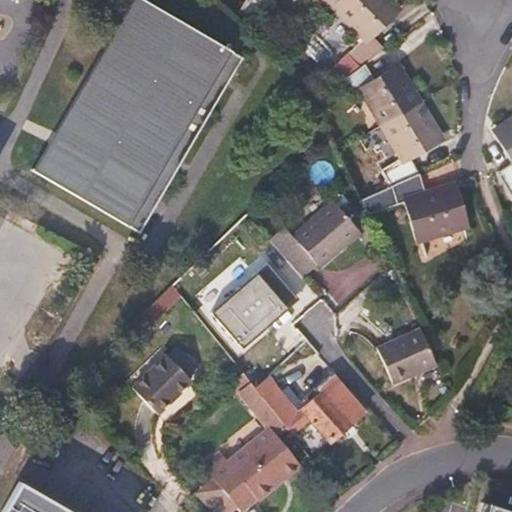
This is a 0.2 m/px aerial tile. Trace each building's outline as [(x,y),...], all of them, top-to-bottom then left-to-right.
[(230,51),(141,0),(130,0),(32,169),(139,232),(225,86),(229,79),(242,58),(237,54),(230,51)] [(326,0),(336,10),(345,0),(326,0)] [(384,0),(345,0),(336,10),(365,38),(349,55),(361,66),(364,63),(384,48),(370,34),(394,9),(384,0)] [(376,82),(364,63),(361,66),(340,82),(350,97),(362,90),(382,124),(417,103),(397,69),(376,82)] [(438,137),(417,103),(382,124),(403,157),(382,170),(391,185),(396,201),(408,199),(419,238),(463,225),(450,185),(424,192),(418,173),(409,155),(438,137)] [(511,121),(497,131),(511,155),(511,162),(497,172),(511,196),(511,121)] [(283,228),(268,241),(302,280),(317,267),(340,247),(342,250),(360,234),(358,232),(340,212),(331,201),(291,237),(283,228)] [(349,204),(340,212),(358,232),(360,230),(356,212),(349,204)] [(340,247),(317,267),(319,269),(342,250),(340,247)] [(296,301),(265,267),(208,316),(240,351),(296,301)] [(180,296),(172,286),(143,313),(153,323),(180,296)] [(436,365),(420,330),(377,350),(392,384),(436,365)] [(156,414),(190,381),(165,355),(132,388),(156,414)] [(263,421),(274,413),(254,387),(241,372),(230,381),(263,421)] [(274,413),(284,426),(291,434),(309,418),(329,441),(364,412),(333,377),(316,392),(318,396),(297,413),(267,376),(254,387),(274,413)] [(274,434),(284,426),(274,413),(263,421),(267,426),(274,434)] [(274,434),(267,426),(225,459),(218,451),(202,464),(212,476),(234,505),(238,510),(268,486),(270,488),(299,465),(274,434)] [(210,511),(225,511),(234,505),(212,476),(191,492),(210,511)] [(60,511),(63,508),(18,482),(5,504),(19,511),(60,511)] [(60,511),(19,511),(5,504),(0,511),(82,511),(66,502),(63,508),(60,511)] [(508,511),(474,502),(471,511),(508,511)]
